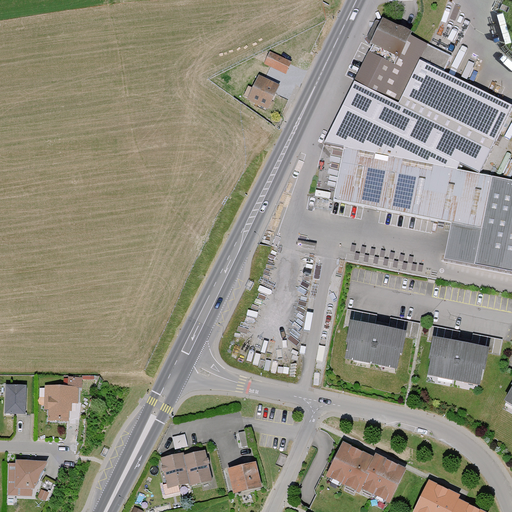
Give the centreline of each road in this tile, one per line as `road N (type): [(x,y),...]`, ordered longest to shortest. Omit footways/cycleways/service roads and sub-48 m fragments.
road 1 (primary): [(362,0),(183,361)]
road 2 (residential): [(315,402),(440,427),(477,451),(508,511)]
road 3 (primary): [(183,361),(106,511)]
road 4 (residential): [(183,361),(315,402)]
